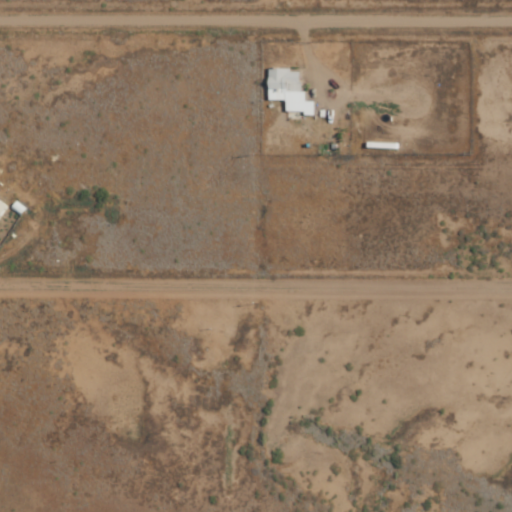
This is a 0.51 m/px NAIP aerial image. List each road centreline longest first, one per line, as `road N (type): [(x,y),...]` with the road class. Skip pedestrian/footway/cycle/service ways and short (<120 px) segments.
road 1 (residential): [(0,14),(511,9)]
road 2 (residential): [(511,274),(0,277)]
